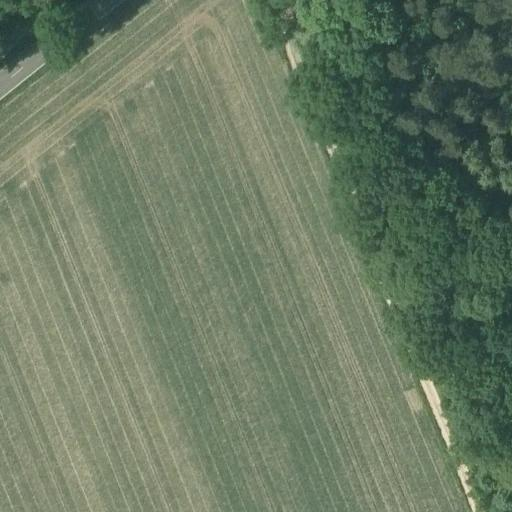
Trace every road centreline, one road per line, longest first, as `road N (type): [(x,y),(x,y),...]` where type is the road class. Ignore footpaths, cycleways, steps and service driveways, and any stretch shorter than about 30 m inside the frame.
road 1 (track): [(479,511),(271,0)]
road 2 (track): [(271,0),(316,11),(511,260)]
road 3 (tertiary): [(0,83),(104,0)]
